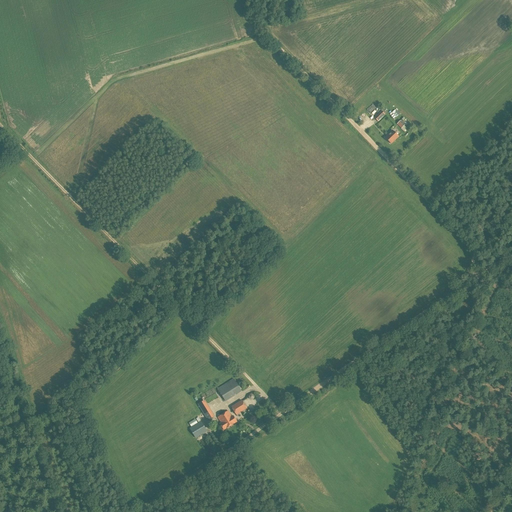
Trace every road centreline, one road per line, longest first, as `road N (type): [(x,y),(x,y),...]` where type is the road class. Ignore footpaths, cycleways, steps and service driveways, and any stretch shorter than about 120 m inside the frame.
road 1 (track): [(476,281),(396,511)]
road 2 (track): [(283,414),(476,281)]
road 3 (unclassified): [(144,511),(283,414)]
road 4 (track): [(355,124),(260,28),(251,0)]
